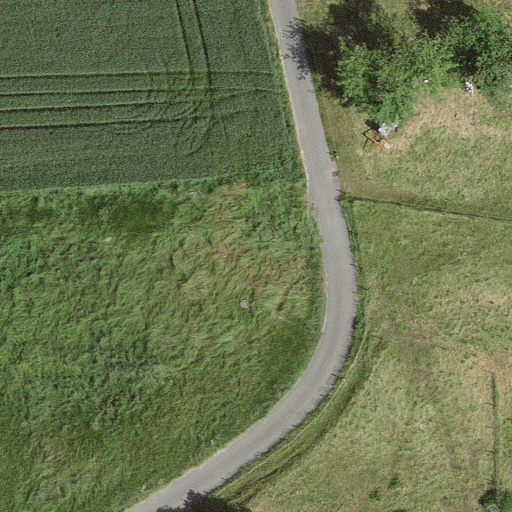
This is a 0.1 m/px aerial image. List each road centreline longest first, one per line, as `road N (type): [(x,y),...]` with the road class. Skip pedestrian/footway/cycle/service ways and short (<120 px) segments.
road 1 (unclassified): [(330,354),(343,278),(283,0)]
road 2 (residential): [(151,511),(285,419),(320,379),(330,354)]
